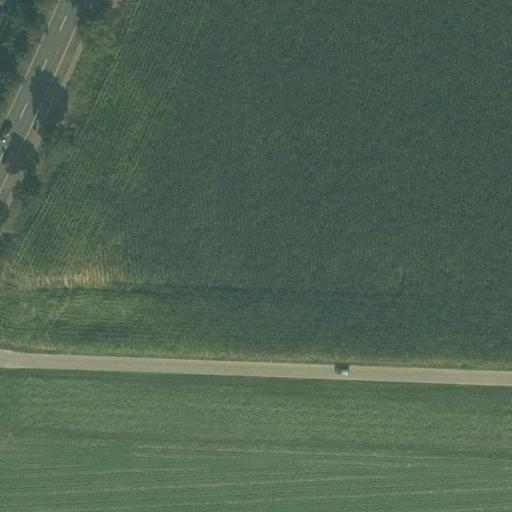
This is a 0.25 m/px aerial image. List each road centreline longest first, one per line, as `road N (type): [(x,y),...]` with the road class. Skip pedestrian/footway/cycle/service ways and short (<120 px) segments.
road 1 (unclassified): [(511,376),(0,358)]
road 2 (secondary): [(0,159),(72,0)]
